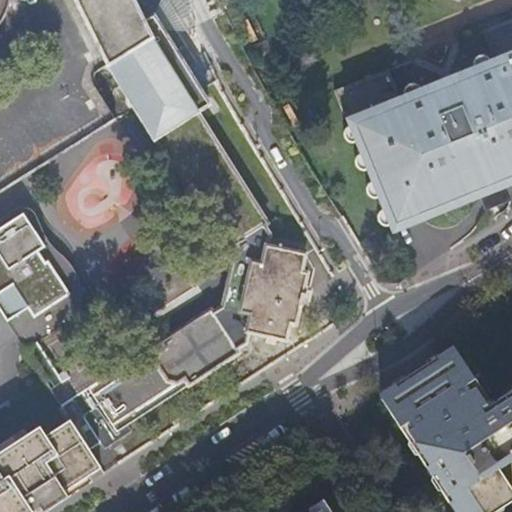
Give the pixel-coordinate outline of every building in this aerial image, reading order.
[(0,0),(0,20),(1,20),(6,12),(9,3),(9,0),(0,0)] [(76,0),(108,63),(152,37),(143,19),(133,0),(76,0)] [(189,20),(186,13),(182,5),(178,0),(159,0),(153,14),(162,27),(190,30),(190,29),(189,20)] [(153,14),(143,19),(152,37),(108,63),(156,140),(198,111),(210,104),(201,90),(162,27),(153,14)] [(511,17),(484,29),(495,56),(490,58),(490,57),(488,56),(487,55),(486,55),(485,54),(483,54),(482,54),(480,54),(479,55),(478,56),(477,57),(476,58),(475,59),(474,61),(474,62),(474,64),(475,65),(421,87),(421,86),(420,85),(418,84),(417,83),(415,83),(414,82),(412,82),(411,83),(409,83),(408,84),(407,85),(406,86),(405,88),(404,89),(404,91),(404,92),(404,94),(398,96),(387,69),(335,90),(391,233),(449,208),(443,193),(470,183),(472,182),(475,189),(498,179),(496,172),(498,171),(511,164),(511,17)] [(0,179),(5,180),(87,142),(90,112),(62,125),(58,117),(59,108),(40,106),(34,92),(15,90),(0,96),(0,179)] [(223,305),(213,311),(212,308),(161,341),(164,346),(103,386),(99,379),(59,405),(69,420),(89,452),(102,443),(105,447),(132,429),(123,417),(185,377),(189,383),(239,351),(236,347),(247,340),(249,330),(253,314),(242,312),(253,260),(263,263),(268,244),(270,233),(264,223),(268,221),(198,111),(156,140),(223,249),(228,247),(234,256),(223,305)] [(472,182),(470,183),(481,212),(509,200),(498,171),(496,172),(498,179),(475,189),(472,182)] [(0,308),(8,322),(29,309),(35,318),(70,296),(49,262),(46,264),(38,251),(45,247),(23,213),(0,228),(0,308)] [(253,314),(249,330),(286,339),(290,322),(296,323),(301,299),(307,271),(301,270),(305,252),(268,244),(263,263),(253,260),(242,312),(253,314)] [(454,511),(494,511),(499,509),(506,505),(511,500),(511,390),(498,399),(496,407),(492,406),(486,396),(488,390),(460,347),(453,346),(386,389),(384,398),(454,511)] [(0,511),(45,511),(69,497),(65,491),(100,468),(89,452),(69,420),(39,439),(33,430),(23,437),(19,432),(0,444),(0,511)]
